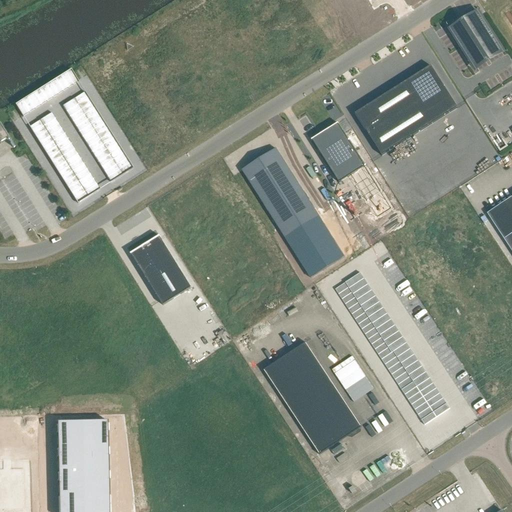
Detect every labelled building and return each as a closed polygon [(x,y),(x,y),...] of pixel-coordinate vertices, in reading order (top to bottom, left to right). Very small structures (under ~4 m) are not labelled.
[(468,56),(494,40),(478,15),(452,31),(468,56)] [(458,109),(431,66),(355,114),(381,157),(458,109)] [(70,71),(65,74),(72,86),(78,83),(70,71)] [(65,74),(59,78),(67,90),(72,86),(65,74)] [(59,78),(54,81),(61,93),(67,90),(59,78)] [(54,81),(48,85),(56,96),(61,93),(54,81)] [(48,85),(43,88),(50,100),(56,96),(48,85)] [(43,88),(37,92),(45,103),(50,100),(43,88)] [(37,92),(32,95),(39,107),(45,103),(37,92)] [(84,93),(74,99),(77,104),(88,98),(84,93)] [(32,95),(26,98),(34,110),(39,107),(32,95)] [(26,98),(21,102),(28,114),(34,110),(26,98)] [(88,98),(77,104),(81,109),(91,103),(88,98)] [(74,99),(62,107),(66,112),(77,104),(74,99)] [(21,102),(16,105),(23,117),(28,114),(21,102)] [(91,103),(81,109),(84,114),(94,108),(91,103)] [(77,104),(66,112),(69,117),(81,109),(77,104)] [(94,108),(84,114),(87,120),(97,113),(94,108)] [(81,109),(69,117),(72,122),(84,114),(81,109)] [(97,113),(87,120),(90,125),(100,118),(97,113)] [(51,114),(40,121),(43,126),(55,119),(51,114)] [(84,114),(72,122),(75,127),(87,120),(84,114)] [(100,118),(90,125),(93,130),(104,123),(100,118)] [(55,119),(43,126),(46,131),(58,124),(55,119)] [(87,120),(75,127),(78,132),(90,125),(87,120)] [(40,121),(29,127),(33,133),(43,126),(40,121)] [(104,123),(93,130),(97,135),(107,128),(104,123)] [(58,124),(46,131),(49,136),(61,129),(58,124)] [(365,167),(338,124),(312,141),(339,183),(365,167)] [(0,142),(7,138),(13,148),(14,148),(0,125),(0,142)] [(90,125),(78,132),(82,137),(93,130),(90,125)] [(43,126),(33,133),(36,138),(46,131),(43,126)] [(107,128),(97,135),(100,140),(110,133),(107,128)] [(61,129),(49,136),(52,141),(64,134),(61,129)] [(93,130),(82,137),(85,142),(97,135),(93,130)] [(46,131),(36,138),(39,143),(49,136),(46,131)] [(110,133),(100,140),(103,145),(113,138),(110,133)] [(64,134),(52,141),(56,146),(67,139),(64,134)] [(97,135),(85,142),(88,147),(100,140),(97,135)] [(49,136),(39,143),(42,148),(52,141),(49,136)] [(113,138),(103,145),(106,150),(116,144),(113,138)] [(67,139),(56,146),(59,152),(71,144),(67,139)] [(100,140),(88,147),(91,152),(103,145),(100,140)] [(52,141),(42,148),(45,153),(56,146),(52,141)] [(71,144),(59,152),(62,157),(74,149),(71,144)] [(116,144),(106,150),(109,155),(120,149),(116,144)] [(103,145),(91,152),(94,157),(106,150),(103,145)] [(56,146),(45,153),(49,158),(59,152),(56,146)] [(74,149),(62,157),(65,162),(77,154),(74,149)] [(120,149),(109,155),(113,160),(123,154),(120,149)] [(319,217),(276,149),(242,171),(285,239),(319,217)] [(106,150),(94,157),(98,163),(109,155),(106,150)] [(59,152),(49,158),(52,163),(62,157),(59,152)] [(77,154),(65,162),(68,167),(80,159),(77,154)] [(123,154),(113,160),(116,165),(126,159),(123,154)] [(109,155),(98,163),(101,168),(113,160),(109,155)] [(62,157),(52,163),(55,168),(65,162),(62,157)] [(80,159),(68,167),(72,172),(83,164),(80,159)] [(126,159),(116,165),(119,170),(129,164),(126,159)] [(113,160),(101,168),(104,173),(116,165),(113,160)] [(65,162),(55,168),(58,173),(68,167),(65,162)] [(83,164),(72,172),(75,177),(87,169),(83,164)] [(129,164),(119,170),(122,175),(132,169),(129,164)] [(116,165),(104,173),(107,178),(119,170),(116,165)] [(68,167),(58,173),(62,178),(72,172),(68,167)] [(87,169),(75,177),(78,182),(90,174),(87,169)] [(119,170),(107,178),(110,183),(122,175),(119,170)] [(72,172),(62,178),(65,183),(75,177),(72,172)] [(90,174),(78,182),(81,187),(93,180),(90,174)] [(75,177),(65,183),(68,188),(78,182),(75,177)] [(93,180),(81,187),(84,192),(96,185),(93,180)] [(78,182),(68,188),(71,193),(81,187),(78,182)] [(96,185),(84,192),(88,197),(100,190),(96,185)] [(81,187),(71,193),(74,198),(84,192),(81,187)] [(84,192),(74,198),(78,204),(88,197),(84,192)] [(356,204),(362,218),(385,207),(378,193),(356,204)] [(511,197),(487,214),(511,252),(511,197)] [(331,208),(323,214),(329,224),(338,218),(331,208)] [(130,255),(130,256),(131,256),(163,307),(191,289),(159,238),(160,238),(159,237),(158,237),(159,238),(131,256),(130,255)] [(360,274),(345,283),(349,288),(349,289),(364,279),(360,274)] [(364,279),(349,289),(352,293),(353,295),(368,285),(364,279)] [(345,283),(335,290),(339,295),(349,288),(345,283)] [(368,285),(353,295),(355,298),(357,301),(372,291),(368,285)] [(349,288),(339,295),(342,300),(352,293),(349,289),(349,288)] [(372,291),(357,301),(359,303),(361,307),(376,297),(372,291)] [(352,293),(342,300),(345,305),(355,298),(353,295),(352,293)] [(376,297),(361,307),(362,308),(365,312),(380,302),(376,297)] [(355,298),(345,305),(348,310),(359,303),(357,301),(355,298)] [(380,302),(365,312),(365,313),(369,318),(383,308),(380,302)] [(359,303),(348,310),(352,315),(362,308),(361,307),(359,303)] [(362,308),(352,315),(355,320),(365,313),(365,312),(362,308)] [(383,308),(369,318),(372,323),(372,324),(387,314),(383,308)] [(365,313),(355,320),(358,325),(369,318),(365,313)] [(387,314),(372,324),(375,328),(376,330),(391,320),(387,314)] [(369,318),(358,325),(362,330),(372,323),(369,318)] [(391,320),(376,330),(379,333),(380,336),(395,326),(391,320)] [(372,323),(362,330),(365,335),(375,328),(372,324),(372,323)] [(395,326),(380,336),(382,338),(384,341),(399,331),(395,326)] [(375,328),(365,335),(368,340),(379,333),(376,330),(375,328)] [(399,331),(384,341),(385,343),(388,347),(403,337),(399,331)] [(379,333),(368,340),(372,345),(382,338),(380,336),(379,333)] [(403,337),(388,347),(388,348),(392,353),(393,352),(406,343),(403,337)] [(382,338),(372,345),(375,350),(385,343),(384,341),(382,338)] [(361,428),(361,427),(361,428),(306,344),(306,343),(264,371),(319,455),(320,456),(348,437),(352,437),(360,432),(361,428)] [(385,343),(375,350),(378,355),(388,348),(388,347),(385,343)] [(406,343),(393,352),(397,357),(397,358),(410,349),(406,343)] [(388,348),(378,355),(381,360),(392,353),(388,348)] [(410,349),(397,358),(400,362),(401,364),(414,355),(410,349)] [(392,353),(381,360),(385,365),(397,357),(393,352),(392,353)] [(414,355),(401,364),(403,367),(405,370),(418,361),(414,355)] [(397,357),(385,365),(388,370),(400,362),(397,358),(397,357)] [(418,361),(405,370),(407,372),(409,375),(422,367),(418,361)] [(400,362),(388,370),(392,375),(403,367),(401,364),(400,362)] [(403,367),(392,375),(395,380),(407,372),(405,370),(403,367)] [(422,367),(409,375),(410,377),(413,381),(426,373),(422,367)] [(407,372),(395,380),(398,385),(410,377),(409,375),(407,372)] [(426,373),(413,381),(414,382),(417,387),(430,379),(426,373)] [(410,377),(398,385),(402,390),(414,382),(413,381),(410,377)] [(430,379),(417,387),(420,392),(433,384),(430,379)] [(414,382),(402,390),(405,395),(417,387),(414,382)] [(433,384),(420,392),(424,397),(437,389),(433,384)] [(417,387),(405,395),(408,400),(420,392),(417,387)] [(437,389),(424,397),(427,402),(440,394),(437,389)] [(420,392),(408,400),(412,405),(424,397),(420,392)] [(440,394),(427,402),(430,407),(444,399),(440,394)] [(424,397),(412,405),(415,410),(427,402),(424,397)] [(444,399),(430,407),(434,413),(447,404),(444,399)] [(427,402),(415,410),(418,415),(430,407),(427,402)] [(447,404),(434,413),(437,418),(450,409),(447,404)] [(430,407),(418,415),(422,420),(428,417),(430,415),(434,413),(430,407)] [(428,417),(422,420),(425,425),(431,422),(428,417)] [(82,422),(82,446),(108,446),(107,421),(82,422)] [(57,423),(57,447),(82,446),(82,422),(57,423)] [(57,447),(58,471),(83,470),(82,446),(57,447)] [(82,446),(83,470),(108,470),(108,446),(82,446)] [(58,471),(58,495),(83,494),(83,470),(58,471)] [(83,470),(83,494),(109,494),(108,470),(83,470)] [(58,495),(58,511),(83,511),(83,494),(58,495)] [(83,494),(83,511),(108,511),(109,494),(83,494)]
